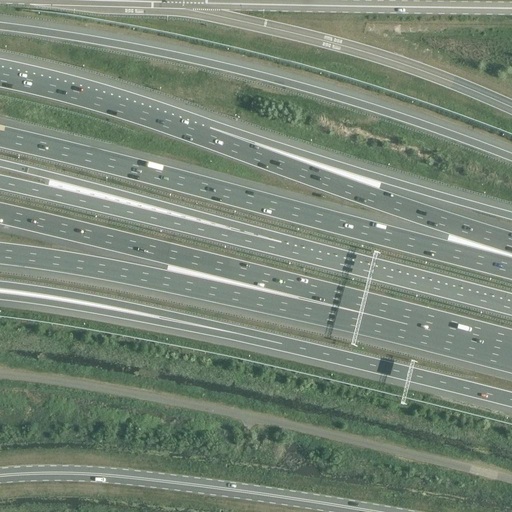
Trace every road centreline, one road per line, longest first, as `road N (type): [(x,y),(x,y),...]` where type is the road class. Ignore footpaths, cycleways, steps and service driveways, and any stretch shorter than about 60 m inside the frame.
road 1 (motorway): [(511,158),(310,89),(144,49),(0,26)]
road 2 (motorway): [(511,262),(0,137)]
road 3 (unclassified): [(511,480),(250,417),(0,375)]
road 4 (tertiary): [(511,9),(58,0)]
road 5 (motorway): [(0,214),(416,329)]
road 6 (motorway): [(0,254),(416,329)]
road 7 (secondary): [(372,511),(119,476),(0,475)]
road 8 (motorway): [(511,249),(205,138)]
road 9 (motorway): [(511,216),(205,138)]
road 10 (motorway): [(278,250),(220,222),(0,165)]
road 11 (motorway): [(0,286),(281,344)]
road 12 (motorway): [(278,250),(0,183)]
road 13 (motorway): [(0,297),(281,344)]
road 14 (motorway): [(278,250),(511,310)]
road 15 (motorway): [(281,344),(511,401)]
road 16 (motorway): [(205,138),(0,78)]
